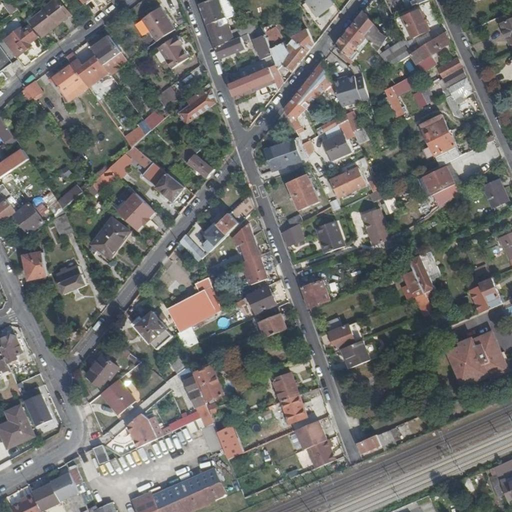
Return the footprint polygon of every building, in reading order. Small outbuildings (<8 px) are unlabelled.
[(59,0),(56,0),(50,5),(62,21),(70,14),(59,0)] [(213,36),(217,48),(228,43),(221,27),(229,24),(227,19),(228,18),(220,0),(211,0),(201,4),(206,18),(213,36)] [(235,16),(229,0),(220,0),(228,18),(235,16)] [(311,0),(308,2),(319,17),(335,5),(331,0),(311,0)] [(62,21),(50,5),(46,8),(48,11),(46,13),(33,22),(43,36),(62,21)] [(286,20),(301,14),(298,6),(283,13),(286,20)] [(157,41),(176,29),(161,7),(143,19),(157,41)] [(413,38),(429,31),(420,10),(404,17),(413,38)] [(363,11),(355,23),(367,38),(376,49),(379,43),(382,45),(387,37),(379,33),(380,32),(363,11)] [(501,25),(510,45),(511,44),(511,12),(498,18),(501,25)] [(249,34),(257,31),(256,29),(253,23),(232,32),(229,24),(221,27),(228,43),(249,34)] [(348,31),(344,36),(350,41),(351,43),(358,48),(367,38),(355,23),(348,31)] [(39,37),(31,26),(22,32),(22,31),(14,37),(25,51),(33,46),(31,43),(39,37)] [(261,37),(267,35),(267,32),(266,30),(263,26),(256,29),(257,31),(258,31),(259,32),(261,37)] [(267,35),(271,44),(283,38),(277,27),(274,29),(267,32),(267,35)] [(298,67),(315,45),(308,29),(293,38),(295,40),(291,44),(295,47),(289,50),(285,43),(273,50),(279,65),(281,70),(284,66),(294,73),(298,67)] [(279,65),(273,50),(271,44),(267,35),(261,37),(259,32),(253,34),(263,61),(240,71),(244,80),(269,70),(279,65)] [(445,38),(449,37),(447,33),(420,49),(414,53),(412,54),(417,64),(449,45),(445,38)] [(217,48),(221,59),(246,48),(243,39),(250,36),(249,34),(228,43),(217,48)] [(173,68),(190,57),(182,46),(184,44),(178,35),(159,48),(173,68)] [(102,53),(98,56),(104,65),(122,52),(110,36),(97,46),(102,53)] [(340,40),(335,47),(343,52),(340,55),(351,64),(354,61),(360,53),(357,51),(358,48),(351,43),(350,41),(344,36),(340,40)] [(391,67),(412,54),(414,53),(411,47),(406,39),(381,55),(391,67)] [(411,47),(414,53),(420,49),(416,44),(411,47)] [(0,45),(0,76),(4,81),(8,78),(2,71),(12,63),(0,45)] [(75,52),(67,57),(73,65),(78,71),(90,87),(110,72),(104,65),(98,56),(83,66),(74,53),(75,52)] [(444,79),(463,69),(458,59),(439,69),(444,79)] [(408,74),(416,70),(410,60),(403,63),(408,74)] [(511,67),(508,61),(498,69),(504,78),(511,71),(511,67)] [(298,94),(287,108),(301,139),(303,145),(310,141),(299,116),(332,84),(331,82),(323,63),(318,68),(298,94)] [(78,71),(73,65),(53,80),(70,102),(90,88),(90,87),(78,71)] [(280,90),(286,83),(281,70),(279,65),(269,70),(244,80),(230,85),(234,96),(255,88),(275,79),(280,90)] [(463,69),(444,79),(451,92),(444,95),(453,112),(460,109),(458,104),(466,100),(465,98),(473,93),(463,69)] [(398,90),(416,81),(414,76),(396,85),(398,90)] [(341,80),(331,82),(332,84),(343,107),(370,98),(363,77),(355,79),(355,78),(342,81),(341,80)] [(43,92),(35,81),(27,87),(34,98),(36,100),(43,95),(41,93),(43,92)] [(158,96),(166,108),(180,98),(172,86),(164,92),(159,95),(158,96)] [(30,101),(34,98),(27,87),(22,91),(30,101)] [(395,112),(392,113),(394,119),(405,114),(392,87),(386,91),(392,105),(395,112)] [(436,100),(429,87),(422,91),(414,95),(421,108),(436,100)] [(218,103),(213,89),(207,93),(191,105),(180,113),(188,125),(218,103)] [(207,93),(205,91),(189,102),(191,105),(207,93)] [(381,111),(384,117),(392,113),(395,112),(392,105),(381,111)] [(171,114),(168,111),(149,127),(152,131),(171,114)] [(351,126),(354,132),(362,128),(358,120),(356,121),(352,112),(346,115),(348,120),(351,126)] [(18,141),(0,114),(0,134),(9,147),(18,141)] [(320,135),(344,122),(342,115),(317,129),(320,135)] [(437,155),(441,166),(462,156),(443,115),(422,125),(432,146),(423,150),(428,159),(437,155)] [(68,132),(61,122),(55,126),(62,137),(68,132)] [(362,128),(354,132),(359,144),(369,139),(364,127),(362,128)] [(135,146),(144,138),(139,132),(128,139),(134,147),(135,146)] [(324,142),(333,160),(352,152),(343,133),(324,142)] [(303,145),(301,139),(268,150),(274,170),(307,159),(309,158),(303,145)] [(310,141),(303,145),(309,158),(314,151),(310,141)] [(331,161),(333,160),(324,142),(322,143),(331,161)] [(174,202),(185,188),(135,146),(134,147),(111,168),(117,174),(135,157),(147,170),(143,176),(157,188),(157,189),(164,194),(167,197),(174,202)] [(0,179),(11,172),(13,171),(30,158),(24,149),(11,158),(9,156),(0,162),(1,165),(0,165),(0,179)] [(209,179),(216,170),(196,154),(192,151),(185,160),(189,163),(209,179)] [(453,189),(452,186),(456,184),(448,167),(426,177),(434,194),(449,187),(450,190),(453,189)] [(98,190),(117,174),(111,168),(93,183),(98,190)] [(359,168),(333,180),(341,198),(367,185),(359,168)] [(15,178),(11,172),(0,179),(0,185),(3,184),(5,186),(15,178)] [(309,176),(290,184),(302,210),(321,202),(309,176)] [(384,176),(376,180),(380,189),(382,194),(386,192),(390,190),(384,176)] [(493,206),(509,200),(499,179),(484,186),(493,206)] [(92,196),(98,190),(93,183),(88,188),(92,196)] [(73,200),(83,192),(78,185),(68,194),(73,200)] [(380,189),(372,194),(375,201),(384,198),(382,194),(380,189)] [(118,209),(138,230),(156,211),(137,193),(129,204),(126,200),(118,209)] [(59,201),(64,209),(73,200),(68,194),(59,201)] [(0,206),(0,221),(1,223),(21,207),(13,196),(8,200),(0,206)] [(256,209),(251,196),(244,202),(248,206),(235,218),(231,214),(225,219),(221,215),(215,220),(219,225),(229,235),(240,224),(247,217),(256,209)] [(335,211),(342,209),(338,199),(331,202),(335,211)] [(248,206),(244,202),(231,214),(235,218),(248,206)] [(45,222),(31,203),(16,215),(30,234),(45,222)] [(381,208),(365,214),(368,221),(366,222),(374,246),(392,239),(381,208)] [(74,232),(64,209),(56,216),(57,219),(54,220),(61,237),(74,232)] [(288,220),(292,228),(299,224),(304,222),(300,214),(288,220)] [(252,230),(247,217),(240,224),(242,233),(252,230)] [(131,232),(114,219),(94,243),(103,250),(102,251),(110,258),(131,232)] [(321,241),(325,254),(346,247),(337,221),(317,228),(319,235),(320,235),(321,238),(322,238),(323,240),(321,241)] [(292,228),(283,233),(287,242),(288,246),(305,240),(299,224),(292,228)] [(229,235),(219,225),(207,236),(211,239),(204,246),(210,252),(229,235)] [(511,262),(511,235),(502,240),(511,262)] [(187,237),(181,243),(185,247),(199,262),(202,259),(206,256),(187,237)] [(249,260),(261,255),(256,240),(238,246),(241,253),(246,251),(249,260)] [(180,242),(177,246),(182,252),(185,247),(181,243),(180,242)] [(432,251),(422,255),(433,280),(442,275),(432,251)] [(30,281),(50,276),(44,253),(25,257),(30,281)] [(269,279),(261,255),(249,260),(252,269),(247,271),(252,285),(269,279)] [(411,259),(414,267),(426,293),(427,295),(434,292),(432,289),(436,288),(433,280),(422,255),(411,259)] [(79,266),(57,275),(65,294),(87,285),(79,266)] [(414,267),(411,269),(412,271),(405,274),(410,285),(404,287),(409,299),(419,295),(426,293),(414,267)] [(467,279),(472,291),(483,286),(481,283),(481,284),(477,275),(467,279)] [(206,291),(170,309),(181,333),(192,327),(224,310),(210,278),(202,281),(206,291)] [(392,278),(380,283),(382,289),(395,284),(392,278)] [(493,308),(503,304),(504,303),(493,278),(491,279),(481,283),(483,286),(493,308)] [(324,280),(303,288),(305,292),(310,308),(332,300),(324,280)] [(472,291),(482,313),(493,308),(483,286),(472,291)] [(270,287),(253,295),(246,299),(246,300),(251,298),(258,313),(278,304),(270,287)] [(426,293),(419,295),(427,315),(434,312),(427,295),(426,293)] [(279,307),(260,315),(268,337),(288,329),(279,307)] [(159,349),(174,337),(168,329),(169,329),(163,321),(167,318),(164,315),(160,318),(154,311),(137,326),(152,343),(153,343),(159,349)] [(330,330),(343,325),(340,317),(327,322),(330,330)] [(338,350),(358,342),(351,325),(331,333),(338,350)] [(179,334),(185,349),(199,343),(192,327),(181,333),(179,334)] [(458,367),(466,385),(476,380),(478,383),(498,375),(499,377),(511,372),(496,334),(476,342),(475,341),(463,346),(464,348),(452,353),(458,367)] [(12,335),(0,340),(0,344),(3,351),(9,364),(19,359),(18,356),(24,353),(17,337),(12,335)] [(352,369),(379,357),(374,343),(366,346),(364,341),(344,349),(352,369)] [(170,363),(179,374),(183,371),(192,364),(186,350),(170,363)] [(9,364),(3,351),(0,352),(0,370),(4,369),(4,371),(11,369),(9,364)] [(120,367),(104,355),(88,375),(102,386),(108,378),(110,379),(120,367)] [(211,360),(193,367),(197,377),(205,398),(207,402),(225,394),(211,360)] [(183,371),(179,374),(185,383),(187,382),(186,382),(197,377),(193,367),(192,364),(183,371)] [(290,367),(273,373),(283,401),(301,395),(290,367)] [(186,382),(187,382),(190,392),(191,392),(197,408),(198,408),(203,406),(206,413),(210,411),(210,410),(208,406),(207,402),(205,398),(197,377),(186,382)] [(120,379),(103,393),(120,414),(137,400),(120,379)] [(43,393),(26,400),(37,426),(54,419),(43,393)] [(301,395),(283,401),(291,423),(309,417),(301,395)] [(203,406),(198,408),(199,411),(203,419),(202,419),(206,428),(216,424),(212,413),(210,411),(206,413),(203,406)] [(26,439),(26,440),(34,436),(21,408),(6,415),(11,425),(1,429),(9,447),(26,439)] [(203,419),(199,411),(188,416),(192,424),(202,419),(203,419)] [(129,424),(140,448),(152,443),(159,439),(151,420),(144,412),(129,424)] [(163,428),(167,436),(192,424),(188,416),(163,428)] [(151,420),(159,439),(163,438),(154,419),(151,420)] [(321,420),(298,430),(306,450),(309,448),(329,440),(321,420)] [(219,432),(216,424),(206,428),(215,451),(225,446),(219,432)] [(383,444),(386,451),(403,444),(402,440),(402,438),(398,427),(389,431),(391,436),(392,440),(383,444)] [(227,428),(219,432),(225,446),(230,459),(238,456),(227,428)] [(379,435),(383,444),(392,440),(391,436),(389,431),(379,435)] [(362,451),(363,454),(383,444),(379,435),(360,444),(362,451)] [(27,442),(26,440),(26,439),(9,447),(8,447),(10,450),(27,442)] [(329,440),(309,448),(316,469),(337,460),(331,448),(334,447),(331,439),(329,440)] [(111,459),(104,444),(95,449),(102,464),(111,459)] [(190,511),(239,491),(228,464),(159,493),(158,490),(135,500),(139,511),(190,511)] [(495,467),(491,469),(493,475),(490,477),(499,499),(507,496),(495,467)] [(73,471),(76,484),(84,482),(81,469),(73,471)] [(82,497),(70,470),(64,474),(66,477),(63,479),(53,484),(63,505),(64,507),(82,497)] [(469,478),(463,481),(466,488),(472,485),(469,478)] [(53,484),(52,482),(45,486),(47,489),(44,490),(35,495),(43,511),(48,511),(63,505),(53,484)] [(43,511),(35,495),(34,493),(21,499),(22,501),(12,506),(15,511),(43,511)] [(116,511),(112,503),(99,509),(96,503),(90,506),(92,511),(93,511),(96,511),(116,511)]
